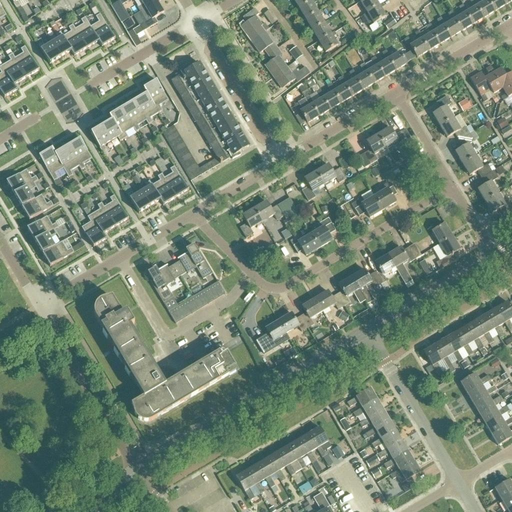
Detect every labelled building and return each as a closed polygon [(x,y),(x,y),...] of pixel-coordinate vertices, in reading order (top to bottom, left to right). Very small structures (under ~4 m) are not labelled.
[(22,0),(10,0),(16,9),(20,7),(18,3),(22,0)] [(137,8),(140,13),(156,3),(154,0),(139,0),(142,5),(137,8)] [(292,0),(298,10),(311,2),(309,0),(292,0)] [(314,0),(311,2),(298,10),(305,21),(317,13),(312,5),(316,3),(314,0)] [(364,0),(360,3),(366,14),(378,7),(373,0),(364,0)] [(457,0),(453,3),(457,9),(458,9),(462,6),(458,0),(457,0)] [(472,0),(469,2),(474,9),(475,8),(483,20),(493,13),(486,2),(484,3),(482,0),(472,0)] [(500,0),(489,0),(488,0),(482,0),(484,3),(486,2),(493,13),(504,7),(500,0)] [(111,7),(121,24),(129,19),(121,6),(119,3),(111,7)] [(163,14),(156,3),(140,13),(146,23),(132,31),(136,37),(157,24),(154,19),(163,14)] [(380,10),(383,8),(381,5),(378,7),(366,14),(373,25),(385,18),(380,10)] [(475,8),(474,9),(467,14),(462,6),(458,9),(463,16),(465,15),(472,27),(483,20),(475,8)] [(23,20),(26,18),(20,7),(16,9),(22,20),(23,20)] [(257,15),(254,10),(242,19),(246,24),(244,25),(247,29),(242,32),(251,44),(264,33),(260,28),(261,27),(254,18),(257,15)] [(277,22),(270,11),(264,15),(271,26),(277,22)] [(320,11),(317,13),(305,21),(312,31),(324,24),(319,16),(322,14),(320,11)] [(465,15),(463,16),(456,20),(451,13),(447,15),(452,22),(454,21),(461,33),(472,27),(465,15)] [(115,41),(100,15),(95,18),(99,23),(90,28),(99,43),(102,48),(115,41)] [(90,28),(85,19),(81,21),(83,25),(75,30),(87,50),(99,43),(90,28)] [(454,21),(452,22),(445,27),(440,19),(436,22),(441,29),(443,28),(450,40),(461,33),(454,21)] [(68,29),(73,26),(69,21),(65,23),(63,25),(66,30),(68,29)] [(127,31),(135,26),(131,21),(124,25),(127,31)] [(327,22),(324,24),(312,31),(318,42),(330,35),(325,27),(329,25),(327,22)] [(75,30),(73,26),(68,29),(71,33),(63,38),(62,38),(71,53),(74,58),(87,50),(75,30)] [(443,28),(441,29),(433,33),(429,26),(425,29),(430,36),(432,34),(439,46),(450,40),(443,28)] [(432,34),(430,36),(423,40),(419,32),(415,35),(419,42),(421,41),(428,53),(439,46),(432,34)] [(273,45),(264,33),(251,44),(259,55),(264,52),(268,58),(278,50),(273,44),(273,45)] [(332,38),(335,36),(333,33),(330,35),(318,42),(325,54),(337,46),(332,38)] [(62,38),(63,38),(60,34),(56,36),(58,40),(52,44),(61,59),(71,53),(62,38)] [(421,41),(419,42),(412,46),(408,39),(404,41),(408,49),(410,48),(417,60),(428,53),(421,41)] [(61,59),(52,44),(45,48),(42,44),(38,47),(49,66),(61,59)] [(23,55),(15,59),(14,60),(26,80),(39,72),(25,48),(21,50),(23,55)] [(295,49),(289,53),(295,62),(302,57),(295,49)] [(282,56),(278,50),(268,58),(272,62),(264,68),(273,79),(286,69),(279,58),(282,56)] [(395,72),(406,66),(405,64),(413,59),(409,53),(402,58),(399,54),(390,59),(386,52),(381,54),(386,61),(388,60),(395,72)] [(26,80),(14,60),(15,59),(12,55),(8,58),(11,62),(2,67),(14,87),(26,80)] [(388,60),(386,61),(379,65),(375,58),(370,61),(375,68),(377,67),(384,79),(395,72),(388,60)] [(181,76),(170,82),(215,158),(213,160),(217,167),(230,159),(232,161),(241,156),(239,154),(248,148),(199,65),(190,71),(189,68),(180,74),(181,76)] [(377,67),(375,68),(368,72),(364,65),(360,67),(364,74),(366,73),(373,85),(384,79),(377,67)] [(18,92),(14,87),(2,67),(0,68),(0,72),(1,74),(0,75),(0,92),(4,100),(18,92)] [(511,96),(511,73),(505,78),(501,70),(494,74),(491,68),(486,71),(489,77),(485,80),(491,91),(494,95),(502,90),(508,99),(511,97),(511,96)] [(291,75),(286,69),(273,79),(281,91),(295,81),(297,84),(309,75),(305,69),(294,76),(292,74),(291,75)] [(366,73),(364,74),(357,79),(353,71),(349,74),(353,81),(355,80),(362,92),(373,85),(366,73)] [(322,74),(318,76),(322,84),(327,81),(322,74)] [(491,91),(485,80),(481,74),(470,80),(484,104),(488,102),(484,96),(491,91)] [(355,80),(353,81),(346,85),(342,78),(338,80),(342,87),(344,86),(351,98),(362,92),(355,80)] [(168,102),(156,82),(143,90),(146,95),(158,115),(162,112),(159,107),(168,102)] [(344,86),(342,87),(335,92),(331,84),(327,87),(331,94),(333,93),(340,105),(351,98),(344,86)] [(333,93),(331,94),(324,98),(320,91),(316,93),(320,101),(322,99),(329,112),(340,105),(333,93)] [(146,95),(134,102),(146,122),(148,126),(152,124),(150,120),(158,115),(146,95)] [(322,99),(320,101),(313,105),(309,97),(305,100),(309,107),(311,106),(318,118),(329,112),(322,99)] [(432,116),(439,128),(452,120),(445,108),(450,105),(446,98),(435,105),(439,111),(432,116)] [(462,113),(471,108),(466,101),(458,106),(462,113)] [(146,122),(134,102),(122,110),(134,129),(133,130),(136,134),(140,131),(138,127),(146,122)] [(311,106),(309,107),(302,111),(298,104),(294,106),(298,114),(300,113),(307,125),(318,118),(311,106)] [(134,129),(122,110),(109,117),(112,122),(124,141),(128,138),(125,134),(133,130),(134,129)] [(453,135),(457,142),(469,135),(465,129),(459,132),(452,120),(439,128),(446,140),(453,135)] [(112,122),(102,128),(111,143),(117,139),(120,143),(124,141),(112,122)] [(111,143),(102,128),(91,135),(102,154),(106,151),(104,147),(111,143)] [(176,133),(173,128),(162,134),(165,139),(176,133)] [(400,148),(407,144),(401,133),(394,137),(390,130),(378,137),(385,149),(397,142),(400,148)] [(168,145),(179,138),(176,133),(165,139),(168,145)] [(473,143),(469,135),(457,142),(462,149),(454,154),(461,165),(475,157),(468,146),(473,143)] [(373,156),(385,149),(378,137),(366,144),(370,151),(363,155),(370,166),(377,162),(373,156)] [(171,150),(182,143),(179,138),(168,145),(171,150)] [(92,160),(80,140),(67,148),(79,168),(81,172),(85,169),(83,165),(92,160)] [(175,155),(186,149),(182,143),(171,150),(175,155)] [(79,168),(67,148),(55,155),(63,170),(69,179),(73,177),(70,173),(79,168)] [(178,161),(189,154),(186,149),(175,155),(178,161)] [(55,155),(52,150),(39,157),(54,183),(58,180),(55,175),(63,170),(55,155)] [(181,166),(192,159),(189,154),(178,161),(181,166)] [(122,160),(121,161),(119,157),(113,160),(116,165),(117,164),(118,167),(124,163),(122,160)] [(482,169),(475,157),(461,165),(468,177),(476,173),(480,180),(491,173),(487,166),(482,169)] [(184,171),(195,165),(192,159),(181,166),(184,171)] [(345,171),(351,167),(347,160),(340,164),(345,171)] [(417,162),(405,168),(408,174),(420,169),(417,162)] [(198,170),(195,165),(184,171),(187,177),(191,174),(195,172),(198,170)] [(338,185),(345,181),(339,170),(332,174),(328,166),(316,173),(324,186),(335,179),(338,185)] [(499,177),(505,174),(501,167),(495,171),(499,177)] [(172,175),(164,179),(164,180),(176,200),(188,192),(174,168),(170,171),(172,175)] [(374,179),(380,176),(376,169),(370,172),(374,179)] [(31,180),(26,171),(6,183),(14,196),(34,184),(38,182),(35,178),(31,180)] [(312,193),(324,186),(316,173),(304,181),(308,188),(301,192),(308,203),(315,199),(312,193)] [(495,181),(491,173),(480,180),(484,187),(476,191),(483,203),(497,195),(490,184),(495,181)] [(164,180),(164,179),(162,175),(157,178),(160,182),(152,187),(151,187),(160,202),(163,207),(176,200),(164,180)] [(137,186),(141,184),(137,177),(133,179),(137,186)] [(160,202),(151,187),(152,187),(149,183),(145,185),(148,189),(141,193),(150,208),(160,202)] [(391,198),(396,195),(389,183),(382,188),(385,192),(374,198),(382,212),(395,205),(391,198)] [(39,192),(34,184),(14,196),(21,209),(34,201),(29,193),(36,189),(38,192),(39,192)] [(349,193),(355,189),(351,184),(346,187),(349,193)] [(150,208),(141,193),(134,197),(132,193),(127,196),(139,215),(150,208)] [(504,207),(497,195),(483,203),(491,215),(498,211),(502,218),(511,211),(511,208),(509,204),(504,207)] [(51,203),(47,205),(41,196),(34,201),(21,209),(29,222),(53,207),(51,203)] [(112,204),(104,208),(103,209),(115,229),(128,221),(114,197),(110,200),(112,204)] [(382,212),(374,198),(364,204),(362,200),(351,206),(357,218),(365,213),(369,220),(382,212)] [(276,222),(283,218),(277,207),(270,211),(266,203),(254,210),(262,223),(273,217),(276,222)] [(103,209),(104,208),(101,204),(97,207),(100,211),(91,216),(103,236),(115,229),(103,209)] [(250,230),(262,223),(254,210),(242,217),(247,225),(240,229),(246,240),(253,236),(250,230)] [(103,236),(91,216),(87,218),(90,223),(81,229),(93,249),(107,241),(103,236)] [(27,230),(35,242),(55,231),(59,229),(56,224),(52,227),(47,218),(27,230)] [(327,236),(334,232),(328,220),(317,227),(319,231),(311,236),(319,250),(331,243),(327,236)] [(431,234),(439,246),(451,239),(443,226),(431,234)] [(59,239),(55,231),(35,242),(42,255),(55,248),(54,248),(50,240),(57,236),(59,239)] [(319,250),(311,236),(299,243),(297,239),(289,243),(296,254),(301,251),(305,258),(319,250)] [(459,252),(451,239),(439,246),(446,258),(435,265),(439,271),(455,262),(452,256),(459,252)] [(71,249),(67,252),(62,243),(54,248),(55,248),(42,255),(50,268),(74,254),(71,249)] [(180,263),(174,266),(181,278),(195,269),(202,281),(212,275),(200,254),(198,254),(194,247),(189,250),(190,253),(177,261),(178,261),(180,263)] [(420,257),(413,247),(408,250),(415,260),(420,257)] [(415,260),(408,250),(402,253),(400,250),(387,257),(395,269),(394,270),(404,286),(411,282),(401,266),(407,262),(408,264),(415,260)] [(395,269),(387,257),(375,265),(379,272),(373,275),(380,286),(385,282),(382,277),(394,270),(395,269)] [(166,286),(181,278),(174,266),(167,270),(166,268),(167,267),(154,274),(152,272),(147,275),(152,282),(150,283),(163,305),(173,298),(166,286)] [(380,286),(373,275),(368,279),(364,271),(351,279),(364,302),(367,306),(373,302),(364,288),(370,284),(373,290),(380,286)] [(342,293),(337,296),(344,307),(349,304),(346,299),(353,295),(359,305),(364,302),(351,279),(338,287),(342,293)] [(217,283),(212,287),(219,299),(225,295),(217,283)] [(219,299),(212,287),(207,290),(214,302),(219,299)] [(214,302),(207,290),(201,293),(208,305),(214,302)] [(208,305),(201,293),(196,296),(203,309),(208,305)] [(344,307),(337,296),(331,300),(327,293),(315,301),(322,313),(334,306),(337,311),(344,307)] [(203,309),(196,296),(190,300),(197,312),(203,309)] [(123,317),(112,298),(103,301),(101,301),(100,302),(99,303),(98,304),(97,305),(95,307),(94,309),(94,312),(94,314),(94,316),(95,319),(103,332),(102,333),(107,341),(108,340),(114,351),(113,351),(118,359),(119,359),(125,369),(124,370),(129,378),(130,377),(135,386),(138,391),(132,395),(136,403),(131,406),(134,414),(134,417),(135,419),(137,420),(139,422),(141,423),(143,423),(145,424),(148,424),(150,423),(152,422),(236,372),(234,369),(236,368),(227,353),(225,355),(223,351),(178,378),(177,375),(175,374),(173,372),(171,371),(168,370),(166,370),(163,370),(160,370),(158,371),(156,372),(129,328),(134,325),(127,314),(123,317)] [(197,312),(190,300),(185,303),(192,315),(197,312)] [(322,313),(315,301),(301,308),(306,315),(301,318),(307,329),(312,326),(309,321),(322,313)] [(192,315),(185,303),(179,306),(186,318),(192,315)] [(511,329),(508,322),(511,319),(511,313),(506,304),(495,310),(504,324),(503,324),(504,325),(509,333),(511,331),(511,329)] [(186,318),(179,306),(174,309),(181,322),(186,318)] [(181,322),(174,309),(168,313),(175,325),(176,325),(181,322)] [(498,328),(504,325),(503,324),(504,324),(495,310),(485,316),(493,330),(493,331),(499,340),(503,337),(498,328)] [(345,324),(349,317),(342,313),(338,320),(345,324)] [(307,329),(301,318),(294,322),(290,315),(279,322),(286,335),(297,328),(300,333),(307,329)] [(487,334),(493,331),(493,330),(485,316),(474,322),(483,336),(483,337),(488,346),(493,343),(487,334)] [(286,335),(279,322),(265,330),(268,336),(257,343),(264,355),(276,347),(273,342),(286,335)] [(477,340),(483,337),(483,336),(474,322),(464,328),(472,343),(478,352),(482,349),(477,340)] [(467,347),(472,343),(464,328),(454,334),(462,349),(467,358),(472,356),(467,347)] [(457,353),(462,349),(454,334),(443,340),(452,355),(457,364),(462,362),(457,353)] [(452,355),(443,340),(433,347),(442,361),(442,362),(447,370),(448,370),(450,375),(454,373),(446,359),(452,355)] [(442,361),(433,347),(422,353),(431,367),(431,368),(432,368),(434,371),(437,376),(441,374),(436,365),(442,362),(442,361)] [(504,383),(509,380),(505,375),(501,378),(504,383)] [(460,385),(466,395),(481,387),(482,387),(490,382),(487,377),(479,382),(475,376),(460,385)] [(485,392),(482,387),(481,387),(466,395),(472,406),(487,397),(488,397),(496,392),(494,387),(485,392)] [(362,410),(376,401),(370,391),(345,405),(348,410),(358,404),(361,410),(362,409),(362,410)] [(491,403),(488,397),(487,397),(472,406),(478,416),(493,407),(493,408),(494,407),(502,402),(500,398),(491,403)] [(368,420),(382,412),(376,401),(362,410),(362,409),(361,410),(351,416),(354,420),(364,414),(368,420)] [(334,414),(341,410),(338,405),(332,409),(334,414)] [(497,413),(494,407),(493,408),(493,407),(478,416),(484,426),(499,417),(499,418),(500,417),(508,412),(506,408),(497,413)] [(374,430),(388,422),(382,412),(368,420),(358,426),(360,430),(370,425),(374,430)] [(503,423),(500,417),(499,418),(499,417),(484,426),(491,437),(505,428),(506,428),(511,424),(511,418),(503,423)] [(340,422),(346,433),(350,430),(344,420),(340,422)] [(381,441),(394,432),(388,422),(374,430),(364,436),(366,440),(376,435),(380,441),(380,440),(381,441)] [(511,438),(511,437),(511,432),(509,434),(506,428),(505,428),(491,437),(497,447),(511,438)] [(321,448),(327,444),(318,429),(307,435),(316,450),(315,450),(316,450),(321,459),(322,459),(326,457),(321,448)] [(401,442),(394,432),(381,441),(380,440),(380,441),(370,446),(373,451),(383,445),(386,451),(387,451),(401,442)] [(310,454),(316,450),(315,450),(316,450),(307,435),(297,441),(306,456),(305,456),(305,457),(311,466),(315,463),(310,454)] [(300,460),(305,457),(305,456),(306,456),(297,441),(287,448),(295,462),(295,463),(301,472),(305,469),(300,460)] [(407,453),(401,442),(387,451),(386,451),(376,457),(379,461),(389,455),(392,461),(393,461),(407,453)] [(289,466),(295,463),(295,462),(287,448),(277,454),(285,468),(285,469),(290,478),(295,475),(289,466)] [(338,448),(333,452),(337,460),(343,456),(338,448)] [(413,463),(407,453),(393,461),(392,461),(382,467),(385,471),(395,466),(398,472),(399,471),(413,463)] [(279,472),(285,469),(285,468),(277,454),(266,460),(275,474),(274,474),(275,475),(280,484),(284,481),(279,472)] [(327,466),(331,464),(326,457),(322,459),(327,466)] [(376,457),(365,463),(369,469),(379,462),(376,457)] [(269,478),(275,475),(274,474),(275,474),(266,460),(256,466),(264,480),(264,481),(270,490),(274,487),(269,478)] [(419,474),(413,463),(399,471),(398,472),(389,477),(391,482),(397,478),(401,476),(405,482),(410,491),(415,488),(410,479),(419,474)] [(259,485),(264,481),(264,480),(256,466),(246,472),(254,486),(254,487),(259,496),(264,494),(259,485)] [(374,480),(381,476),(378,470),(371,474),(374,480)] [(248,491),(254,487),(254,486),(246,472),(235,478),(244,493),(249,502),(254,500),(248,491)] [(494,491),(500,501),(511,494),(511,487),(509,482),(494,491)] [(511,508),(511,494),(500,501),(506,511),(511,508)] [(321,495),(313,500),(319,510),(320,511),(331,511),(329,508),(321,495)]
